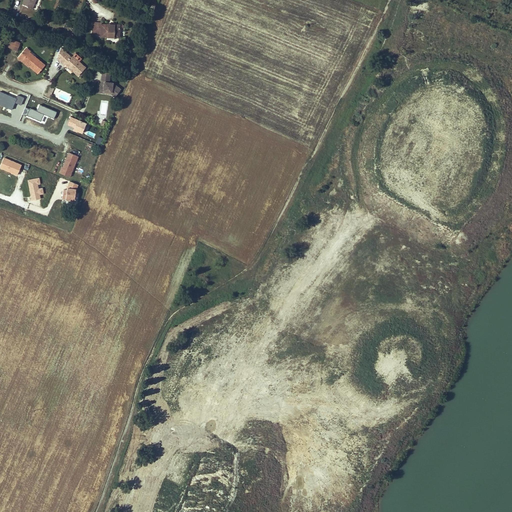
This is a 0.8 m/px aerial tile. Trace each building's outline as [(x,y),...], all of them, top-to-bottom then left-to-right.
[(24,0),(22,4),(32,8),(35,0),(24,0)] [(102,23),(93,22),(92,33),(101,33),(101,36),(108,37),(113,37),(119,37),(120,25),(101,24),(102,23)] [(16,41),(10,39),(7,46),(13,49),(16,41)] [(24,50),(18,58),(22,61),(22,60),(29,66),(37,73),(44,65),(29,52),(28,53),(24,50)] [(67,54),(60,61),(64,65),(65,64),(78,76),(85,68),(73,56),(71,57),(67,54)] [(92,74),(85,68),(78,76),(88,85),(92,74)] [(115,97),(121,89),(115,84),(113,84),(113,83),(109,82),(110,73),(102,72),(101,81),(103,82),(102,84),(98,83),(98,88),(103,89),(104,89),(103,91),(111,92),(111,94),(115,97)] [(83,132),(86,122),(70,117),(67,127),(83,132)] [(70,178),(79,156),(68,152),(59,173),(70,178)] [(3,157),(0,164),(0,168),(17,176),(22,165),(3,157)] [(39,178),(27,180),(31,201),(41,199),(40,195),(44,194),(42,186),(41,186),(39,178)] [(75,201),(77,183),(68,182),(67,189),(62,189),(62,200),(75,201)]
